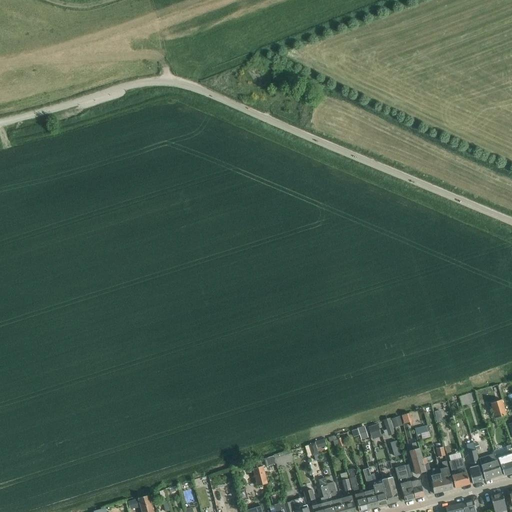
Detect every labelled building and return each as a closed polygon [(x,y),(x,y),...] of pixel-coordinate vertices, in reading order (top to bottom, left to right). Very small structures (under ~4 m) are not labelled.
[(489,404),(494,419),(506,415),(501,400),(489,404)] [(434,411),(437,422),(442,421),(440,410),(434,411)] [(409,422),(410,426),(413,425),(409,413),(401,415),(403,424),(409,422)] [(399,416),(390,419),(392,423),(393,428),(402,425),(399,416)] [(390,417),(383,420),(384,422),(388,436),(395,434),(391,420),(390,419),(390,417)] [(414,420),(415,426),(427,423),(426,417),(414,420)] [(368,427),(372,439),(381,436),(377,424),(377,423),(368,427)] [(364,426),(357,428),(361,439),(368,437),(364,426)] [(426,426),(414,428),(415,435),(427,432),(426,426)] [(476,431),(469,433),(473,443),(480,440),(476,431)] [(309,447),(318,444),(313,433),(304,437),(309,447)] [(434,438),(436,447),(442,445),(440,437),(434,438)] [(409,451),(413,465),(416,474),(426,471),(423,462),(422,462),(417,442),(411,444),(413,450),(409,451)] [(509,455),(499,458),(501,465),(504,475),(511,472),(511,447),(511,444),(506,446),(509,455)] [(469,468),(470,473),(472,483),(482,481),(480,471),(478,466),(475,451),(473,445),(466,447),(470,464),(471,464),(472,467),(469,468)] [(435,449),(437,458),(444,456),(442,447),(435,449)] [(294,463),(290,449),(273,455),(277,468),(294,463)] [(495,453),(478,458),(480,465),(482,470),(484,478),(485,480),(501,475),(498,465),(496,457),(495,453)] [(273,456),(264,458),(266,466),(275,464),(273,456)] [(462,458),(449,461),(452,473),(451,473),(455,488),(469,484),(466,469),(465,469),(462,458)] [(440,467),(437,467),(438,470),(439,469),(445,491),(453,489),(450,479),(448,467),(447,467),(446,461),(441,462),(443,468),(440,469),(440,467)] [(409,465),(405,466),(410,481),(415,498),(424,496),(419,479),(414,481),(409,465)] [(253,469),(257,486),(266,484),(261,466),(253,469)] [(370,491),(364,493),(368,509),(378,507),(370,475),(367,468),(366,468),(366,466),(362,467),(362,470),(366,481),(367,481),(370,491)] [(399,467),(396,468),(398,478),(400,484),(402,491),(405,501),(415,498),(410,481),(405,466),(399,467)] [(434,475),(429,476),(434,493),(445,491),(439,469),(438,470),(437,467),(433,469),(434,475)] [(346,470),(351,486),(352,490),(358,488),(352,468),(346,470)] [(374,474),(370,475),(378,507),(388,504),(383,487),(381,479),(376,481),(374,474)] [(383,487),(388,504),(398,501),(396,491),(391,476),(381,479),(383,487)] [(247,489),(255,486),(252,478),(244,481),(247,489)] [(325,478),(318,480),(320,487),(323,497),(320,498),(321,504),(322,504),(323,511),(334,511),(326,484),(325,478)] [(341,481),(344,492),(351,490),(348,479),(341,481)] [(333,482),(326,484),(334,511),(344,511),(341,498),(341,496),(335,498),(334,495),(336,494),(334,487),(333,482)] [(304,492),(306,501),(314,499),(311,490),(304,492)] [(353,492),(356,502),(359,511),(368,509),(364,493),(364,492),(359,493),(358,490),(353,492)] [(346,497),(341,498),(344,511),(355,511),(351,492),(345,494),(346,497)] [(490,496),(493,505),(493,511),(496,511),(506,510),(504,502),(502,493),(490,496)] [(138,499),(141,511),(152,511),(148,496),(138,499)] [(135,500),(128,502),(130,510),(138,508),(135,500)] [(473,500),(462,503),(464,511),(475,511),(475,509),(473,500)] [(274,507),(269,509),(269,511),(286,511),(283,502),(273,505),(274,507)] [(311,503),(313,511),(323,511),(322,504),(321,504),(317,505),(316,502),(311,503)] [(445,507),(446,511),(464,511),(462,503),(445,507)]
